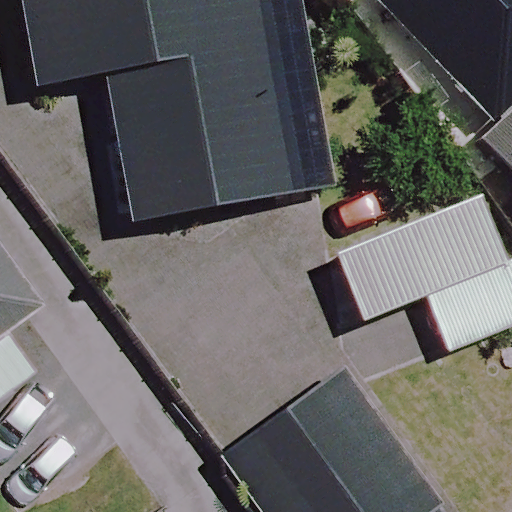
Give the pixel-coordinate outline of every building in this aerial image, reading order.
[(249,10),(247,0),(19,0),(37,94),(102,81),(130,231),(328,194),(292,1),(249,10)] [(511,108),(473,142),(511,187),(511,108)] [(511,329),(511,268),(475,195),(330,268),(362,331),(414,305),(443,364),(511,329)] [(0,330),(24,313),(0,279),(0,401),(27,382),(0,345),(0,330)] [(434,511),(338,373),(212,461),(247,511),(434,511)]
